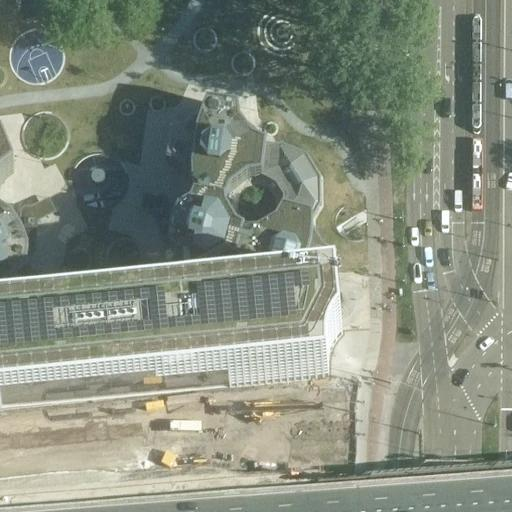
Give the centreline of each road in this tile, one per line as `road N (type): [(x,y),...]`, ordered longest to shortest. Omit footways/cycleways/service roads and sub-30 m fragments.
road 1 (motorway): [(436,407),(375,399),(0,438)]
road 2 (secondary): [(434,139),(422,247),(436,407)]
road 3 (motorway): [(434,139),(461,288),(511,341)]
road 4 (secondary): [(439,0),(434,139)]
